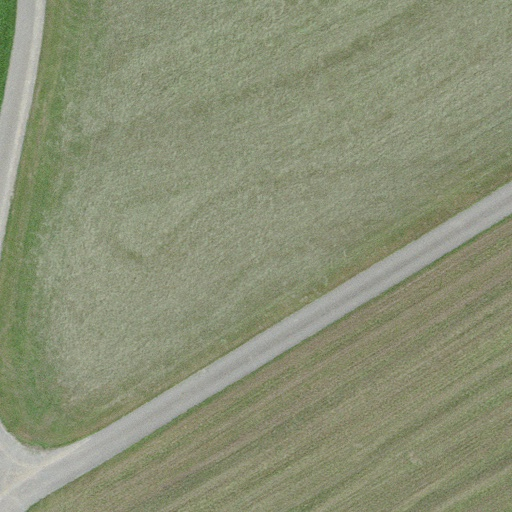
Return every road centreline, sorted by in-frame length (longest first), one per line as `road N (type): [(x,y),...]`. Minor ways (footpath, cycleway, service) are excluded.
road 1 (track): [(511,200),(83,459),(0,498)]
road 2 (track): [(32,0),(0,194)]
